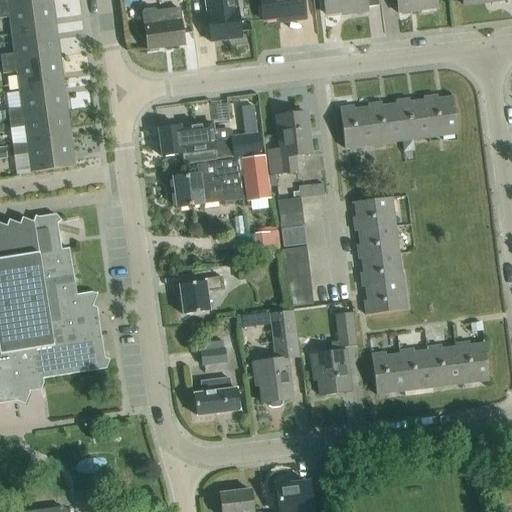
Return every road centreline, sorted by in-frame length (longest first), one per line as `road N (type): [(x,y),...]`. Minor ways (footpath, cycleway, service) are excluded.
road 1 (residential): [(177,462),(147,340),(118,95)]
road 2 (residential): [(118,95),(486,49)]
road 3 (residential): [(177,462),(511,418)]
road 4 (residential): [(511,237),(486,49)]
